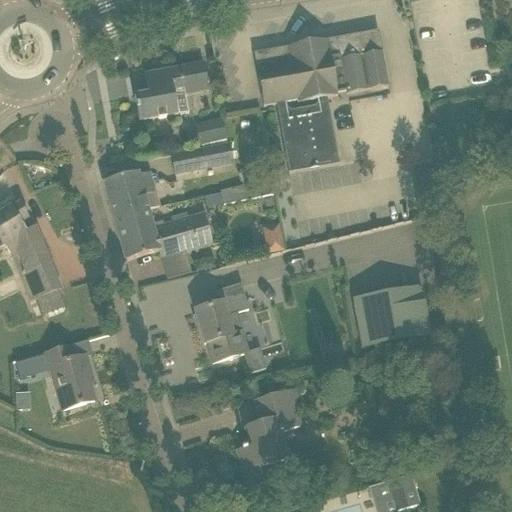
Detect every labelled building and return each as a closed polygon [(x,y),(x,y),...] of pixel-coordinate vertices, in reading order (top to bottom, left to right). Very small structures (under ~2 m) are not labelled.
[(346,96),(388,88),(381,54),(341,62),(339,51),(329,53),(327,42),(265,53),(267,67),(256,69),(264,108),(277,106),(289,174),(338,165),(326,99),(337,97),(337,95),(346,93),(346,96)] [(173,93),(185,90),(186,96),(209,92),(204,65),(144,75),(148,95),(133,98),(138,123),(178,116),(173,93)] [(229,144),(209,148),(170,156),(174,177),(234,166),(229,144)] [(253,172),(240,175),(243,189),(246,201),(258,198),(253,172)] [(149,210),(149,211),(160,208),(151,174),(138,177),(138,175),(103,185),(113,220),(149,210)] [(220,196),(205,200),(207,210),(223,205),(220,196)] [(64,308),(58,292),(61,291),(35,227),(26,233),(21,224),(28,219),(19,204),(11,209),(10,207),(0,213),(0,248),(4,246),(12,258),(30,303),(36,301),(42,316),(64,308)] [(213,245),(207,225),(204,215),(154,229),(149,211),(149,210),(113,220),(125,262),(159,253),(161,260),(188,253),(188,252),(213,245)] [(264,224),(262,252),(281,253),(283,225),(264,224)] [(378,265),(381,278),(420,268),(411,229),(372,239),(375,251),(381,250),(384,263),(378,265)] [(362,345),(429,332),(420,285),(353,298),(362,345)] [(221,305),(195,313),(204,346),(206,345),(212,365),(250,354),(238,315),(248,312),(240,286),(217,292),(221,305)] [(75,410),(75,409),(94,403),(87,379),(91,378),(85,358),(75,361),(71,348),(43,356),(59,415),(75,410)] [(19,381),(33,377),(28,362),(15,366),(19,381)] [(290,392),(254,403),(260,426),(246,430),(252,448),(236,453),(247,489),(262,484),(263,490),(284,483),(279,467),(289,463),(280,435),(301,428),(290,392)] [(369,490),(375,511),(400,511),(420,506),(411,477),(369,490)]
